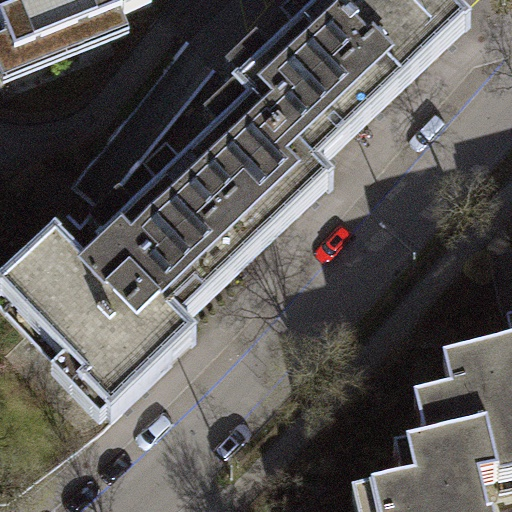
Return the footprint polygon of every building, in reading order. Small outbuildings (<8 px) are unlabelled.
[(173,0),(0,0),(0,93),(142,36),(134,16),(173,0)] [(236,64),(261,90),(326,160),(480,15),(465,0),(323,0),(276,45),(267,35),(236,64)] [(107,234),(89,252),(170,338),(342,177),(326,160),(261,90),(138,206),(127,194),(112,208),(97,222),(107,234)] [(187,355),(170,338),(89,252),(63,224),(0,282),(0,286),(67,357),(52,371),(99,421),(114,407),(122,416),(187,355)] [(459,511),(511,511),(511,496),(511,491),(511,490),(511,362),(440,378),(446,405),(412,412),(422,460),(449,455),(459,511)] [(459,511),(449,455),(422,460),(401,465),(410,503),(370,511),(459,511)]
